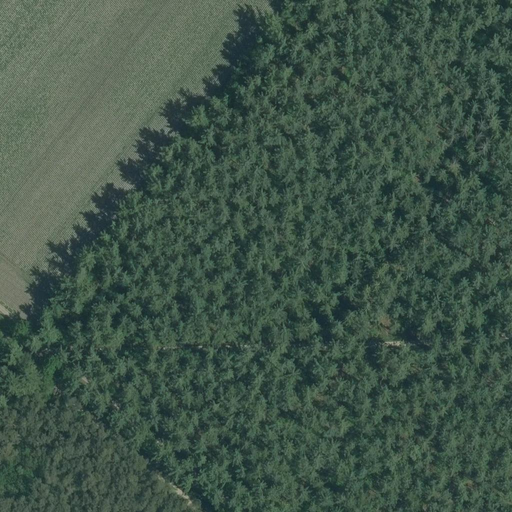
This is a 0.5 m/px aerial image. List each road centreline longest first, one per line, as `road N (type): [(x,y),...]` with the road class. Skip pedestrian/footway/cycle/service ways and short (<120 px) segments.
road 1 (track): [(511,338),(27,361)]
road 2 (track): [(198,511),(27,361)]
